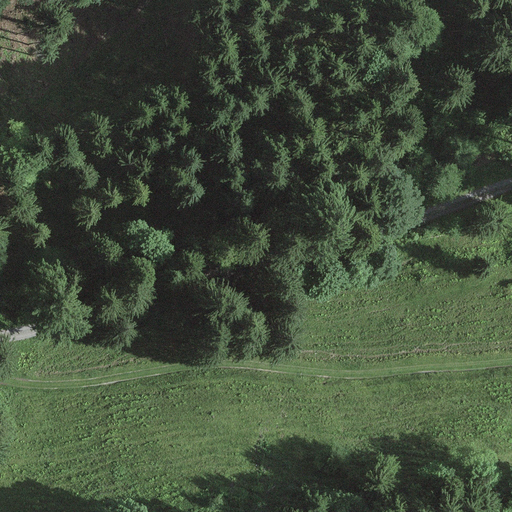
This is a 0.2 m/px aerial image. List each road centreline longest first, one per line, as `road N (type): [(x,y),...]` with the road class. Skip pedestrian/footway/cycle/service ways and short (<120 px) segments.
road 1 (track): [(511,183),(383,230),(0,333)]
road 2 (track): [(0,378),(91,382),(203,360),(294,369),(511,358)]
